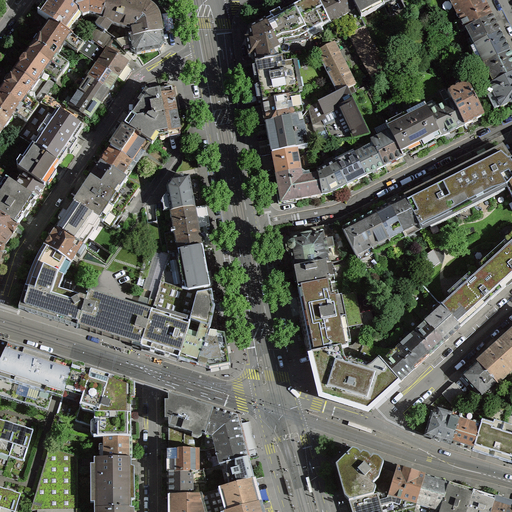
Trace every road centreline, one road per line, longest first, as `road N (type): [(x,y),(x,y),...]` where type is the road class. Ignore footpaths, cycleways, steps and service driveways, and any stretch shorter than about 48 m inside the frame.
road 1 (residential): [(193,50),(138,76),(34,233),(0,322)]
road 2 (residential): [(288,219),(334,211),(511,123)]
road 3 (primary): [(254,226),(215,0)]
road 4 (unknown): [(511,481),(297,416)]
road 5 (primary): [(297,416),(254,226)]
road 6 (residential): [(383,445),(395,409),(511,306)]
road 7 (primary): [(193,50),(231,231)]
road 8 (primary): [(231,231),(261,404)]
road 9 (unclassified): [(0,322),(155,371)]
road 10 (residential): [(155,511),(155,371)]
